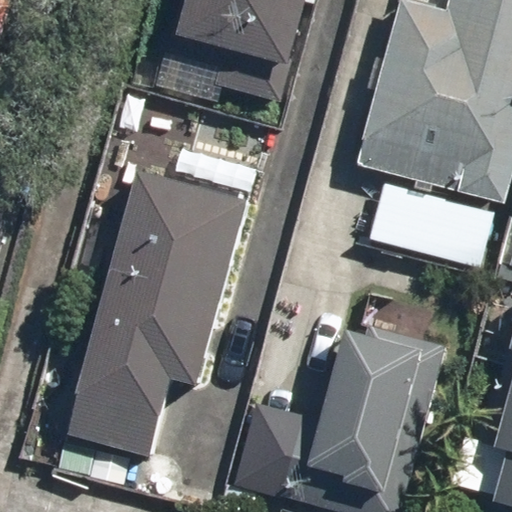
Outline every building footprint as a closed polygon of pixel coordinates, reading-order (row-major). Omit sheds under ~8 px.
[(0,0),(0,62),(18,0),(0,0)] [(217,85),(286,102),(312,0),(178,0),(163,61),(219,75),(217,85)] [(511,206),(511,0),(455,0),(452,13),(404,1),(364,167),(511,209),(511,206)] [(255,204),(143,173),(69,437),(159,462),(180,386),(203,393),(255,204)] [(500,215),(388,186),(373,242),(485,272),(500,215)] [(0,219),(0,255),(9,221),(0,219)] [(351,335),(327,424),(270,409),(248,491),(326,511),(404,511),(448,348),(373,328),(370,340),(351,335)] [(511,367),(509,379),(491,441),(468,435),(453,487),(511,504),(511,367)]
